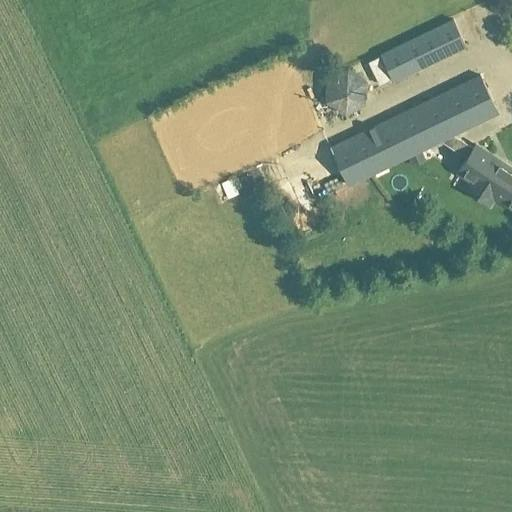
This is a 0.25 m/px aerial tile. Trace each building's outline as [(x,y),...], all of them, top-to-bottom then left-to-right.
[(452,20),(381,55),(395,83),(466,48),(452,20)] [(379,56),(368,62),(380,85),(391,79),(379,56)] [(364,105),(365,83),(348,71),(327,81),(327,103),(345,114),(364,105)] [(498,114),(480,76),(330,149),(349,188),(442,143),(466,159),(456,175),(466,182),(462,188),(489,206),(493,199),(511,211),(511,168),(476,145),(473,150),(453,136),(498,114)] [(423,153),(409,160),(413,169),(427,162),(423,153)] [(232,178),(221,183),(228,198),(239,194),(232,178)]
